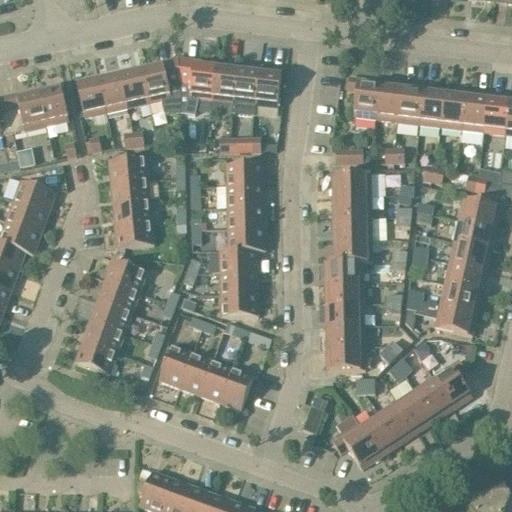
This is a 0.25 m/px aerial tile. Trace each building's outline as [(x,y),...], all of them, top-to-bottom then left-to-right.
[(182,112),(178,61),(141,69),(149,107),(162,104),(165,117),(182,116),(182,112)] [(213,104),(217,66),(178,61),(182,112),(196,114),(199,102),(213,104)] [(234,106),(239,68),(217,66),(213,104),(234,106)] [(234,106),(255,109),(260,71),(239,68),(234,106)] [(149,107),(141,69),(120,74),(128,112),(149,107)] [(260,71),(255,109),(278,112),(283,74),(260,71)] [(128,112),(120,74),(99,79),(107,116),(128,112)] [(107,116),(99,79),(77,83),(85,121),(107,116)] [(377,123),(381,84),(349,81),(348,94),(357,96),(354,120),(377,123)] [(398,125),(403,87),(381,84),(377,123),(398,125)] [(61,87),(39,92),(47,129),(69,125),(61,87)] [(420,128),(424,90),(403,87),(398,125),(420,128)] [(441,131),(446,92),(424,90),(420,128),(441,131)] [(47,129),(39,92),(17,97),(19,109),(8,112),(13,137),(25,134),(47,129)] [(462,133),(467,95),(446,92),(441,131),(462,133)] [(467,95),(462,133),(463,133),(461,145),(482,148),(484,136),(489,98),(467,95)] [(505,138),(510,100),(489,98),(484,136),(505,138)] [(13,137),(8,112),(0,113),(0,139),(2,139),(13,137)] [(134,136),(135,150),(145,149),(143,135),(134,136)] [(134,136),(124,137),(125,151),(135,150),(134,136)] [(102,154),(99,140),(90,143),(93,156),(102,154)] [(262,155),(261,141),(252,141),(252,155),(262,155)] [(230,142),(220,142),(221,156),(230,156),(230,142)] [(230,142),(230,156),(240,156),(239,142),(230,142)] [(74,146),(65,148),(68,162),(77,160),(74,146)] [(395,152),(385,153),(386,167),(395,167),(395,152)] [(395,152),(395,167),(405,166),(405,152),(395,152)] [(364,153),(336,154),(336,168),(364,167),(364,153)] [(112,187),(148,184),(146,161),(110,165),(112,187)] [(0,176),(22,172),(20,163),(0,167),(0,176)] [(227,190),(264,190),(264,167),(227,168),(227,190)] [(185,181),(185,168),(176,168),(176,181),(185,181)] [(436,172),(427,169),(423,183),(433,185),(436,172)] [(436,172),(433,185),(442,187),(445,174),(436,172)] [(511,177),(507,176),(502,200),(511,202),(511,177)] [(333,201),(371,200),(371,177),(332,178),(333,201)] [(200,191),(200,178),(191,179),(191,191),(200,191)] [(478,181),(469,179),(466,193),(475,195),(478,181)] [(185,181),(176,181),(177,193),(185,193),(185,181)] [(478,181),(475,195),(484,197),(487,183),(478,181)] [(14,205),(49,218),(56,197),(22,184),(14,205)] [(114,208),(150,205),(148,184),(112,187),(114,208)] [(400,199),(414,200),(415,191),(401,189),(400,199)] [(264,190),(227,190),(228,212),(265,211),(264,190)] [(200,191),(191,191),(192,204),(200,204),(200,191)] [(333,222),(372,221),(371,200),(333,201),(333,222)] [(459,224),(497,233),(502,210),(464,202),(459,224)] [(7,225),(41,238),(49,218),(14,205),(7,225)] [(116,230),(152,226),(150,205),(114,208),(116,230)] [(432,218),(433,209),(419,207),(418,217),(432,218)] [(186,224),(186,211),(177,211),(177,224),(186,224)] [(265,211),(228,212),(228,234),(265,233),(265,211)] [(399,211),(398,220),(412,222),(413,212),(399,211)] [(432,218),(418,217),(417,226),(431,228),(432,218)] [(412,222),(398,220),(397,230),(410,232),(412,222)] [(334,244),(372,243),(372,221),(333,222),(334,244)] [(192,234),(201,234),(201,222),(192,222),(192,234)] [(186,224),(177,224),(178,237),(186,236),(186,224)] [(454,245),(492,254),(497,233),(459,224),(454,245)] [(0,246),(26,255),(34,258),(41,238),(7,225),(0,243),(0,246)] [(116,230),(118,252),(155,249),(152,226),(116,230)] [(220,255),(266,254),(265,233),(228,234),(229,255),(220,255)] [(201,247),(201,234),(192,234),(192,247),(201,247)] [(325,265),(373,264),(372,243),(334,244),(334,264),(325,264),(325,265)] [(450,266),(487,275),(492,254),(454,245),(450,266)] [(0,268),(18,276),(26,255),(0,246),(0,268)] [(413,260),(427,262),(428,252),(414,251),(413,260)] [(221,277),(258,276),(257,255),(266,255),(266,254),(220,255),(221,277)] [(393,265),(407,266),(408,256),(394,254),(393,265)] [(413,260),(413,265),(412,270),(426,271),(427,262),(413,260)] [(105,284),(140,297),(147,276),(113,263),(105,284)] [(197,278),(201,266),(193,263),(189,274),(197,278)] [(325,287),(364,286),(363,266),(373,265),(373,264),(325,265),(325,287)] [(393,265),(392,274),(406,275),(407,266),(393,265)] [(445,288),(483,296),(487,275),(450,266),(445,288)] [(0,291),(11,296),(18,276),(0,268),(0,291)] [(197,278),(189,274),(184,286),(193,289),(197,278)] [(221,298),(258,298),(258,276),(221,277),(221,298)] [(98,304),(132,317),(140,297),(105,284),(98,304)] [(325,287),(326,309),(364,308),(364,286),(325,287)] [(440,309),(478,317),(483,296),(445,288),(440,309)] [(0,314),(4,316),(11,296),(0,291),(0,314)] [(422,305),(423,295),(409,294),(408,303),(422,305)] [(176,310),(176,308),(180,298),(172,295),(167,307),(176,310)] [(259,320),(258,298),(221,298),(222,321),(259,320)] [(388,307),(402,309),(403,299),(389,298),(388,307)] [(185,302),(182,310),(194,315),(197,306),(185,302)] [(422,305),(408,303),(406,326),(414,327),(415,314),(421,314),(422,305)] [(90,325),(125,337),(132,317),(98,304),(90,325)] [(176,310),(167,307),(163,319),(171,322),(176,310)] [(401,318),(402,309),(388,307),(387,317),(401,318)] [(364,308),(326,309),(326,330),(365,329),(364,308)] [(440,309),(435,331),(473,339),(478,317),(440,309)] [(202,333),(205,325),(193,320),(190,329),(202,333)] [(83,345),(118,358),(125,337),(90,325),(83,345)] [(202,333),(213,338),(216,329),(205,325),(202,333)] [(365,329),(326,330),(327,352),(365,351),(365,329)] [(232,338),(244,343),(247,334),(235,330),(232,338)] [(247,334),(244,343),(256,347),(259,339),(247,334)] [(157,335),(153,347),(161,350),(165,338),(157,335)] [(387,350),(396,361),(403,354),(397,347),(394,344),(387,350)] [(83,345),(75,366),(110,378),(118,358),(83,345)] [(161,350),(153,347),(148,359),(157,362),(161,350)] [(160,384),(180,392),(193,357),(172,349),(160,384)] [(387,350),(380,357),(390,367),(396,361),(387,350)] [(365,351),(327,352),(327,375),(366,374),(365,351)] [(193,357),(180,392),(201,399),(213,364),(193,357)] [(396,369),(406,379),(413,373),(403,363),(396,369)] [(435,379),(456,411),(473,401),(459,380),(467,375),(460,363),(435,379)] [(213,364),(201,399),(221,407),(234,372),(213,364)] [(145,368),(141,380),(149,383),(154,371),(145,368)] [(396,369),(389,376),(399,386),(406,379),(396,369)] [(234,372),(221,407),(242,414),(254,379),(234,372)] [(363,381),(369,400),(376,397),(369,379),(363,381)] [(414,393),(436,425),(456,411),(435,379),(414,393)] [(363,381),(357,384),(356,384),(362,402),(369,400),(363,381)] [(396,405),(417,437),(436,425),(414,393),(396,405)] [(378,416),(399,449),(417,437),(396,405),(378,416)] [(312,410),(303,433),(317,438),(325,415),(312,410)] [(378,416),(360,428),(381,460),(399,449),(378,416)] [(381,460),(360,428),(333,446),(341,458),(349,452),(362,473),(381,460)] [(145,511),(162,511),(174,483),(153,475),(140,510),(145,511)] [(174,483),(162,511),(185,511),(194,490),(174,483)] [(511,511),(511,506),(510,505),(508,502),(505,484),(468,490),(471,508),(469,508),(468,511),(511,511)] [(194,490),(185,511),(208,511),(214,498),(194,490)] [(214,498),(208,511),(231,511),(234,505),(214,498)]
